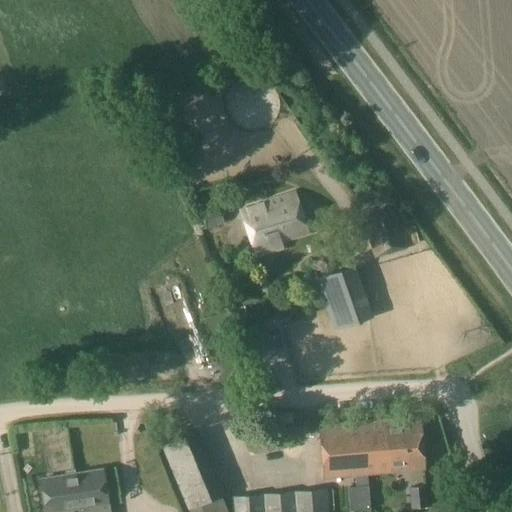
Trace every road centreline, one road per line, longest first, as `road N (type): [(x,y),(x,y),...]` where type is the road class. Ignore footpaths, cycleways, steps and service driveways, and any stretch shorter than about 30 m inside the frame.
road 1 (track): [(0,412),(51,401),(453,387)]
road 2 (primary): [(511,273),(304,0)]
road 3 (unclassified): [(490,511),(453,387)]
